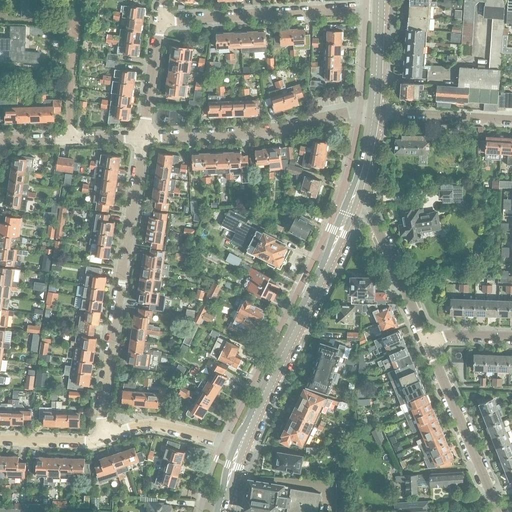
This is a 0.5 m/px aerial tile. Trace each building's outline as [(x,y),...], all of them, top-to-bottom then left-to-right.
[(22,0),(22,17),(35,17),(36,0),(22,0)] [(410,0),(410,5),(431,7),(455,9),(455,8),(461,9),(461,4),(431,2),(431,0),(410,0)] [(492,19),(489,70),(500,70),(501,53),(502,53),(503,36),(503,28),(505,0),(465,0),(463,23),(461,54),(472,55),(474,24),(475,6),(480,2),(485,2),(484,18),(492,19)] [(409,17),(430,19),(431,7),(410,5),(409,17)] [(130,14),(129,18),(144,20),(145,15),(144,15),(145,9),(146,9),(146,8),(131,6),(131,7),(125,6),(124,13),(130,14)] [(408,29),(426,31),(429,31),(430,19),(409,17),(409,21),(408,21),(408,29)] [(144,20),(129,18),(128,30),(142,32),(143,25),(144,20)] [(25,51),(26,27),(11,27),(10,39),(0,38),(0,50),(10,51),(9,61),(39,64),(41,53),(25,51)] [(293,28),(294,43),(306,42),(305,27),(305,28),(298,28),(293,28)] [(282,44),(294,43),(293,28),(288,29),(281,29),(282,44)] [(114,36),(113,40),(119,41),(126,42),(141,44),(141,39),(142,32),(128,30),(121,29),(120,36),(114,36)] [(407,41),(425,42),(426,31),(408,29),(407,41)] [(253,31),(254,52),(267,51),(265,30),(258,31),(253,31)] [(328,30),(328,42),(343,43),(343,38),(342,38),(343,31),(343,30),(328,30)] [(241,31),(241,32),(242,46),(243,52),(254,52),(253,31),(248,31),(248,32),(242,32),(242,31),(241,31)] [(218,48),(230,47),(229,32),(224,33),(218,33),(217,33),(218,48)] [(229,32),(230,47),(242,46),(241,32),(235,32),(234,32),(229,32)] [(451,33),(450,42),(460,43),(461,34),(451,33)] [(503,36),(502,53),(511,53),(511,48),(507,48),(508,36),(503,36)] [(406,53),(424,54),(425,46),(429,46),(429,47),(450,49),(450,48),(455,49),(455,56),(447,55),(447,56),(457,57),(457,56),(459,57),(460,45),(425,42),(407,41),(406,53)] [(141,44),(126,42),(125,46),(118,46),(117,53),(124,54),(139,56),(139,55),(138,55),(139,49),(140,49),(141,44)] [(342,48),(343,43),(328,42),(327,54),(341,54),(342,48)] [(171,58),(188,61),(188,57),(192,57),(193,49),(187,48),(179,47),(179,46),(174,46),(172,46),(172,47),(173,47),(172,53),(171,53),(171,58)] [(424,66),(424,65),(424,54),(406,53),(405,64),(424,66)] [(342,55),(342,54),(341,54),(327,54),(327,55),(324,55),(323,61),(321,61),(321,66),(342,66),(342,61),(341,61),(341,55),(342,55)] [(170,63),(170,70),(190,73),(190,69),(191,61),(188,61),(171,58),(170,63)] [(214,62),(206,61),(205,74),(212,75),(214,62)] [(214,62),(212,75),(219,75),(221,63),(214,62)] [(430,66),(424,65),(424,66),(405,64),(404,76),(428,78),(428,71),(430,71),(444,72),(444,66),(430,65),(430,66)] [(342,66),(321,66),(321,67),(318,67),(318,66),(312,66),(311,69),(311,72),(326,73),(326,78),(341,79),(341,78),(340,78),(341,71),(342,66)] [(500,70),(489,70),(460,68),(458,86),(499,89),(500,70)] [(120,82),(135,84),(136,79),(135,79),(136,72),(137,72),(122,70),(116,70),(115,77),(121,77),(120,82)] [(170,70),(169,70),(169,71),(169,77),(168,77),(167,82),(188,85),(190,73),(170,70)] [(280,73),(277,74),(288,107),(293,105),(292,105),(299,103),(298,98),(304,96),(300,84),(286,88),(280,73)] [(288,107),(277,74),(275,75),(277,81),(274,82),(277,89),(270,92),(272,97),(276,111),(277,110),(283,108),(288,107)] [(18,101),(17,95),(17,89),(13,89),(13,79),(4,79),(5,92),(11,92),(11,100),(0,100),(0,108),(6,108),(6,122),(13,122),(18,122),(18,108),(18,101)] [(133,96),(133,95),(134,89),(135,84),(120,82),(118,94),(133,96)] [(188,85),(167,82),(167,87),(166,93),(166,94),(167,94),(167,97),(175,98),(176,95),(180,96),(180,95),(186,96),(188,85)] [(425,99),(426,91),(424,91),(424,85),(402,83),(401,98),(425,99)] [(234,114),(233,100),(226,100),(225,89),(224,89),(224,86),(221,87),(222,115),(227,115),(233,114),(234,114)] [(499,90),(469,88),(437,86),(437,100),(468,102),(484,103),(484,111),(497,111),(499,90)] [(222,115),(221,87),(216,87),(216,90),(216,95),(209,96),(209,101),(209,106),(203,107),(203,114),(209,114),(209,116),(210,116),(210,115),(216,115),(216,116),(222,115)] [(117,106),(131,107),(132,103),(132,102),(132,96),(133,96),(133,95),(133,96),(118,94),(117,106)] [(42,107),(42,122),(47,121),(54,121),(54,113),(61,113),(61,99),(46,100),(46,95),(42,95),(42,101),(42,107)] [(190,103),(189,106),(198,107),(199,107),(201,97),(195,96),(194,99),(194,101),(190,100),(190,103)] [(257,99),(245,100),(246,114),(251,114),(257,113),(257,114),(258,114),(257,99)] [(234,114),(233,114),(234,115),(234,114),(241,114),(241,115),(246,114),(245,100),(233,100),(234,114)] [(80,101),(79,113),(85,114),(87,102),(80,101)] [(131,112),(131,107),(117,106),(112,105),(110,123),(121,122),(121,118),(130,119),(129,119),(130,112),(131,112)] [(23,121),(30,121),(30,107),(18,108),(18,122),(23,122),(23,121)] [(30,121),(30,122),(31,122),(31,121),(37,121),(37,122),(42,122),(42,107),(30,107),(30,121)] [(452,131),(452,125),(436,124),(435,134),(446,134),(446,131),(452,131)] [(314,140),(312,152),(326,155),(327,150),(328,144),(329,143),(324,142),(325,136),(316,134),(315,140),(314,140)] [(429,155),(429,137),(404,136),(404,140),(395,140),(395,151),(405,152),(405,155),(429,155)] [(502,154),(503,138),(487,137),(486,141),(482,141),(481,148),(486,148),(486,153),(502,154)] [(507,165),(511,165),(511,138),(503,138),(502,154),(508,154),(507,165)] [(270,163),(269,163),(270,170),(286,169),(287,165),(287,159),(286,147),(280,148),(280,147),(280,148),(273,148),(268,148),(270,163)] [(258,164),(269,163),(270,163),(268,148),(263,149),(256,150),(257,157),(250,158),(251,170),(258,169),(258,164)] [(326,155),(312,152),(306,151),(300,150),(299,154),(304,155),(302,166),(311,168),(311,165),(324,167),(325,160),(326,155)] [(217,153),(218,168),(218,174),(226,173),(226,179),(231,179),(229,152),(224,152),(224,153),(217,153)] [(234,152),(229,152),(231,179),(234,179),(234,175),(243,175),(243,172),(249,171),(248,158),(242,158),(242,152),(241,152),(234,153),(234,152)] [(158,165),(172,167),(172,162),(178,163),(179,156),(160,153),(158,165)] [(206,176),(206,174),(206,168),(205,153),(200,153),(200,154),(193,154),(193,169),(194,169),(194,174),(201,174),(201,176),(206,176)] [(217,153),(210,153),(205,153),(206,168),(206,174),(218,174),(218,168),(217,153)] [(91,160),(90,164),(119,169),(121,157),(101,154),(100,160),(97,160),(96,161),(91,160)] [(12,170),(30,173),(34,173),(34,172),(35,173),(35,169),(33,167),(34,158),(22,156),(22,158),(13,157),(12,170)] [(64,171),(65,171),(67,158),(59,157),(57,170),(64,171)] [(67,158),(65,171),(72,172),(73,170),(74,162),(74,159),(67,158)] [(94,178),(96,178),(96,177),(117,180),(119,169),(90,164),(90,169),(95,170),(94,178)] [(156,177),(170,179),(171,172),(189,175),(189,170),(186,170),(186,169),(181,168),(180,168),(172,167),(158,165),(156,177)] [(303,169),(287,165),(286,169),(286,171),(301,175),(303,169)] [(10,181),(29,184),(30,173),(12,170),(10,181)] [(65,173),(64,185),(71,186),(72,174),(65,173)] [(321,181),(304,176),(302,183),(303,184),(302,188),(308,190),(307,194),(316,197),(321,181)] [(96,177),(96,178),(94,189),(95,189),(115,192),(117,180),(96,177)] [(154,189),(180,192),(180,188),(175,187),(175,186),(169,185),(170,179),(156,177),(154,189)] [(8,193),(36,197),(36,193),(28,191),(29,184),(10,181),(8,193)] [(452,190),(440,191),(440,198),(443,198),(444,203),(456,203),(456,197),(463,197),(463,190),(462,190),(462,185),(452,185),(452,190)] [(115,192),(95,189),(93,201),(97,202),(96,209),(108,211),(109,204),(113,205),(115,192)] [(180,192),(154,189),(152,201),(156,201),(155,208),(168,210),(169,203),(166,202),(167,197),(173,197),(174,196),(179,197),(180,192)] [(36,197),(8,193),(6,205),(15,206),(14,208),(20,209),(20,210),(26,210),(28,200),(35,201),(36,197)] [(60,205),(57,226),(64,227),(67,206),(60,205)] [(421,232),(439,229),(437,213),(424,215),(423,209),(412,211),(412,208),(402,210),(404,225),(402,225),(400,228),(401,233),(403,235),(408,234),(409,242),(422,240),(421,232)] [(227,227),(248,238),(249,236),(253,238),(257,229),(244,223),(247,217),(235,211),(235,212),(229,209),(221,224),(227,227)] [(148,228),(162,230),(168,231),(171,213),(154,210),(153,217),(150,216),(148,228)] [(43,218),(56,220),(57,213),(44,211),(43,218)] [(92,231),(113,234),(115,222),(108,221),(109,214),(95,212),(92,231)] [(297,217),(290,230),(305,239),(307,235),(310,236),(313,230),(311,228),(312,225),(309,223),(310,220),(301,215),(300,218),(297,217)] [(0,222),(0,234),(19,237),(22,218),(7,216),(6,223),(0,222)] [(273,229),(281,233),(284,227),(276,223),(273,229)] [(49,225),(47,238),(54,239),(56,226),(49,225)] [(64,227),(57,226),(55,238),(62,239),(63,230),(64,230),(64,227)] [(168,231),(162,230),(148,228),(146,240),(150,241),(149,247),(165,249),(167,236),(168,231)] [(284,243),(257,229),(253,238),(249,236),(248,238),(245,243),(249,245),(248,248),(270,260),(269,263),(275,267),(277,263),(280,264),(287,248),(282,245),(284,243)] [(92,243),(111,246),(113,234),(92,231),(90,243),(92,243)] [(0,246),(17,249),(18,241),(22,242),(22,243),(26,243),(27,238),(19,237),(0,234),(0,246)] [(56,240),(53,258),(60,259),(62,241),(56,240)] [(109,258),(111,246),(92,243),(90,261),(101,263),(102,257),(109,258)] [(181,252),(189,253),(190,245),(188,244),(181,250),(181,252)] [(23,250),(17,249),(0,246),(0,264),(14,266),(15,261),(16,261),(18,254),(22,254),(23,250)] [(142,265),(163,268),(165,251),(151,249),(150,254),(144,253),(142,265)] [(175,259),(186,261),(187,254),(176,253),(175,259)] [(230,253),(226,259),(238,266),(242,259),(230,253)] [(53,261),(51,270),(60,271),(61,262),(53,261)] [(42,266),(41,271),(49,272),(50,265),(46,264),(42,266)] [(162,269),(163,268),(142,265),(141,277),(160,280),(162,273),(168,274),(169,269),(162,269)] [(11,286),(17,287),(18,287),(19,282),(13,281),(15,269),(0,266),(0,284),(5,285),(11,286)] [(262,297),(263,294),(272,299),(278,287),(262,279),(265,274),(251,267),(248,274),(254,277),(248,289),(262,297)] [(511,283),(511,279),(511,276),(509,276),(509,271),(501,271),(500,282),(511,283)] [(86,274),(84,286),(104,289),(106,277),(93,275),(86,274)] [(141,277),(139,289),(160,292),(162,280),(160,280),(141,277)] [(359,293),(359,296),(369,296),(368,304),(386,304),(386,293),(375,293),(375,278),(352,277),(352,293),(359,293)] [(35,281),(34,289),(46,291),(47,283),(35,281)] [(224,287),(232,290),(234,285),(227,281),(224,287)] [(49,282),(47,291),(55,292),(56,283),(49,282)] [(207,295),(213,298),(215,299),(222,286),(214,282),(207,295)] [(17,291),(17,287),(11,286),(5,285),(0,284),(0,296),(10,298),(11,298),(12,291),(17,291)] [(82,297),(103,301),(104,289),(84,286),(82,297)] [(160,292),(139,289),(137,301),(158,304),(159,296),(165,297),(166,293),(160,292)] [(205,291),(198,289),(196,299),(203,301),(205,291)] [(48,292),(46,303),(47,304),(53,304),(55,305),(56,293),(48,292)] [(200,309),(205,311),(213,298),(207,295),(200,309)] [(0,308),(8,310),(10,298),(0,296),(0,308)] [(80,309),(81,310),(101,312),(103,301),(82,297),(80,309)] [(463,314),(464,299),(452,298),(451,314),(463,314)] [(241,303),(238,310),(260,321),(264,313),(262,312),(263,310),(261,309),(262,308),(260,307),(260,308),(253,305),(254,303),(246,299),(245,301),(245,300),(243,304),(241,303)] [(463,314),(475,315),(475,299),(464,299),(463,314)] [(475,315),(486,315),(487,300),(475,299),(475,315)] [(486,315),(498,316),(499,300),(487,300),(486,315)] [(498,316),(510,316),(510,301),(499,300),(498,316)] [(362,313),(363,304),(355,304),(355,306),(339,306),(338,321),(354,322),(354,315),(362,315),(362,313)] [(373,311),(377,322),(393,315),(389,306),(379,310),(378,308),(376,304),(363,304),(362,313),(370,310),(371,312),(373,311)] [(8,310),(0,308),(0,325),(8,327),(9,316),(14,316),(15,311),(8,310)] [(133,326),(160,330),(160,327),(154,326),(154,325),(148,324),(149,317),(152,318),(153,310),(139,308),(138,315),(135,314),(133,326)] [(187,309),(186,316),(194,317),(195,310),(187,309)] [(194,321),(199,324),(202,318),(211,323),(215,316),(205,312),(205,311),(200,309),(194,321)] [(101,312),(81,310),(79,321),(78,328),(94,331),(95,324),(99,324),(101,312)] [(260,321),(238,310),(234,317),(236,318),(231,329),(242,334),(243,333),(251,336),(254,329),(256,330),(260,321)] [(393,315),(377,322),(383,334),(388,332),(387,330),(397,326),(393,315)] [(200,324),(199,324),(194,321),(193,321),(183,342),(189,345),(200,324)] [(27,332),(40,333),(41,324),(36,323),(36,326),(28,325),(27,332)] [(131,338),(145,341),(146,334),(159,336),(159,334),(162,334),(162,331),(159,331),(160,330),(133,326),(131,338)] [(78,328),(77,328),(75,341),(71,341),(71,346),(75,347),(81,348),(95,350),(97,338),(93,337),(94,331),(78,328)] [(0,346),(4,347),(4,348),(10,348),(10,343),(4,342),(6,330),(0,329),(0,346)] [(369,347),(371,351),(403,338),(399,329),(374,340),(376,344),(369,347)] [(347,340),(360,340),(360,335),(360,332),(347,332),(347,340)] [(240,347),(228,341),(219,337),(211,352),(212,355),(237,367),(242,357),(236,354),(240,347)] [(129,350),(153,354),(154,350),(150,350),(151,342),(145,341),(131,338),(129,350)] [(388,353),(406,346),(403,338),(371,351),(372,355),(379,352),(386,349),(388,353)] [(40,354),(47,355),(49,343),(41,342),(40,354)] [(333,359),(339,361),(340,356),(337,355),(339,348),(322,343),(319,351),(321,351),(320,354),(324,356),(324,355),(328,356),(328,358),(332,360),(333,359)] [(182,344),(180,349),(185,352),(188,347),(182,344)] [(377,362),(379,366),(409,354),(406,346),(388,353),(390,357),(383,360),(382,359),(377,362)] [(93,362),(95,350),(81,348),(75,347),(73,359),(93,362)] [(153,354),(129,350),(128,362),(141,364),(142,359),(153,358),(157,359),(158,355),(153,354)] [(49,355),(47,355),(40,354),(39,363),(47,364),(49,355)] [(337,366),(339,361),(333,359),(332,360),(328,358),(328,356),(324,355),(324,356),(320,354),(317,365),(334,371),(336,365),(337,366)] [(394,365),(395,369),(413,362),(409,354),(379,366),(381,371),(394,365)] [(474,370),(486,370),(486,355),(474,354),(474,370)] [(486,370),(497,371),(498,355),(486,355),(486,370)] [(497,371),(509,371),(510,356),(498,355),(497,371)] [(356,360),(346,357),(344,363),(354,366),(356,360)] [(211,366),(204,377),(221,387),(227,377),(223,374),(227,369),(210,358),(207,363),(211,366)] [(93,362),(73,359),(72,359),(71,366),(66,365),(65,370),(91,374),(93,362)] [(386,383),(391,381),(391,380),(416,370),(413,362),(395,369),(397,373),(389,376),(384,378),(386,383)] [(28,375),(34,376),(35,376),(37,364),(35,364),(29,363),(28,363),(27,375),(28,375)] [(179,364),(176,369),(183,374),(186,368),(179,364)] [(326,380),(332,382),(333,377),(332,377),(334,371),(317,365),(313,376),(316,377),(317,376),(321,378),(321,379),(325,381),(326,380)] [(91,374),(65,370),(64,374),(70,374),(68,388),(83,390),(84,384),(90,385),(91,374)] [(346,375),(355,378),(356,372),(348,370),(346,375)] [(393,384),(394,388),(420,378),(416,370),(391,380),(391,381),(393,384)] [(135,391),(136,391),(137,377),(132,376),(131,383),(124,383),(123,390),(119,389),(119,396),(123,397),(122,404),(134,405),(135,391)] [(330,387),(332,382),(326,380),(325,381),(321,379),(321,378),(317,376),(316,377),(313,376),(312,378),(311,378),(308,386),(325,392),(327,386),(330,387)] [(203,390),(215,397),(221,387),(204,377),(198,387),(203,390)] [(149,392),(147,392),(146,406),(158,407),(159,401),(165,401),(166,388),(152,387),(152,378),(149,378),(148,386),(149,386),(149,392)] [(394,388),(398,396),(423,386),(420,378),(394,388)] [(398,396),(401,405),(426,394),(423,386),(398,396)] [(192,397),(186,394),(181,390),(178,394),(189,401),(191,397),(192,397)] [(189,390),(186,394),(192,397),(191,397),(196,400),(208,407),(215,397),(203,390),(200,395),(194,391),(193,392),(189,390)] [(306,390),(301,401),(320,410),(320,411),(326,414),(329,407),(330,408),(332,403),(337,405),(338,401),(321,395),(306,390)] [(147,392),(136,391),(135,391),(134,405),(146,406),(147,392)] [(56,425),(57,401),(57,397),(57,393),(52,393),(52,401),(51,407),(39,407),(39,418),(44,419),(44,425),(56,425)] [(396,412),(397,415),(430,402),(426,394),(401,405),(403,410),(396,412)] [(478,400),(484,415),(498,410),(493,398),(486,401),(484,397),(478,400)] [(7,410),(0,410),(0,415),(0,423),(12,424),(13,400),(9,400),(9,404),(8,404),(7,410)] [(13,400),(12,424),(24,424),(24,418),(31,419),(32,409),(24,408),(24,407),(22,404),(19,404),(19,400),(13,400)] [(202,418),(208,407),(196,400),(194,404),(193,404),(191,404),(186,412),(187,414),(192,418),(194,417),(196,414),(202,418)] [(68,426),(69,406),(62,405),(62,401),(57,401),(56,425),(68,426)] [(315,422),(320,411),(320,410),(301,401),(295,413),(315,422)] [(408,421),(416,417),(415,417),(433,409),(430,402),(397,415),(399,419),(405,416),(408,421)] [(74,407),(69,406),(68,426),(80,426),(81,412),(80,412),(81,407),(74,406),(74,407)] [(415,417),(416,417),(417,421),(410,424),(410,425),(402,428),(404,432),(412,429),(411,428),(436,418),(433,409),(415,417)] [(484,415),(488,426),(502,421),(498,410),(484,415)] [(290,424),(309,434),(315,422),(295,413),(290,424)] [(411,428),(412,429),(413,432),(421,429),(422,433),(439,425),(436,418),(411,428)] [(361,419),(358,420),(358,429),(368,427),(367,419),(364,419),(361,419)] [(488,426),(493,438),(507,432),(502,421),(488,426)] [(309,434),(290,424),(286,432),(287,432),(283,440),(285,443),(306,444),(308,441),(306,440),(309,434)] [(410,443),(412,447),(443,433),(439,425),(422,433),(424,437),(410,443)] [(371,432),(378,446),(386,442),(379,428),(371,432)] [(493,438),(497,449),(511,443),(507,432),(493,438)] [(427,445),(429,449),(446,441),(443,433),(412,447),(413,450),(420,448),(427,445)] [(168,440),(162,458),(182,463),(185,452),(178,450),(180,444),(168,440)] [(423,456),(425,460),(450,449),(446,441),(429,449),(431,453),(423,456)] [(501,460),(511,455),(511,446),(511,443),(497,449),(501,460)] [(123,451),(128,464),(138,461),(139,462),(145,460),(142,451),(137,453),(135,447),(123,451)] [(453,458),(450,449),(425,460),(427,464),(434,461),(436,466),(453,458)] [(112,455),(116,468),(128,464),(123,451),(112,455)] [(274,458),(273,465),(276,465),(276,466),(275,468),(283,469),(283,471),(292,473),(293,471),(300,472),(300,469),(303,456),(291,454),(290,454),(287,453),(286,453),(278,452),(277,458),(274,458)] [(118,474),(116,468),(112,455),(100,459),(102,464),(95,467),(98,476),(97,477),(99,482),(118,476),(118,474)] [(506,471),(511,468),(511,455),(501,460),(506,471)] [(7,456),(6,470),(6,477),(23,478),(23,471),(25,471),(26,463),(19,462),(19,456),(7,456)] [(48,482),(49,457),(37,457),(37,462),(34,462),(34,475),(44,475),(44,477),(44,478),(44,484),(48,484),(48,482)] [(48,482),(53,482),(53,478),(60,479),(61,458),(49,457),(48,482)] [(67,484),(72,484),(73,458),(61,458),(60,479),(67,479),(67,484)] [(73,458),(72,484),(77,484),(78,472),(85,472),(89,473),(90,464),(85,463),(85,459),(73,458)] [(162,458),(159,469),(165,471),(178,475),(182,463),(162,458)] [(159,469),(154,484),(161,486),(162,483),(175,487),(178,475),(165,471),(159,469)] [(431,487),(462,485),(462,472),(417,474),(417,475),(396,476),(396,482),(405,482),(405,494),(417,493),(417,487),(431,486),(431,487)] [(336,490),(348,490),(348,481),(336,480),(336,490)] [(317,511),(320,493),(291,488),(291,490),(282,488),(282,487),(251,481),(248,496),(247,496),(244,509),(252,511),(253,511),(317,511)] [(348,499),(348,490),(336,490),(336,499),(348,499)] [(336,508),(348,508),(348,499),(336,499),(336,508)] [(394,511),(406,511),(429,511),(429,501),(394,502),(394,511)] [(170,511),(170,510),(169,509),(169,506),(161,506),(161,503),(145,503),(145,509),(148,509),(148,511),(170,511)]
